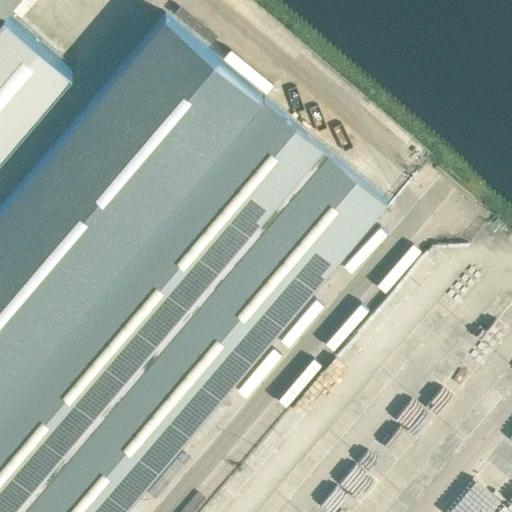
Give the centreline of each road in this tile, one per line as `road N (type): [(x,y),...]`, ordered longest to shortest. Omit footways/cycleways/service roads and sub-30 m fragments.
road 1 (unclassified): [(453,193),(190,511)]
road 2 (unknown): [(0,228),(184,12)]
